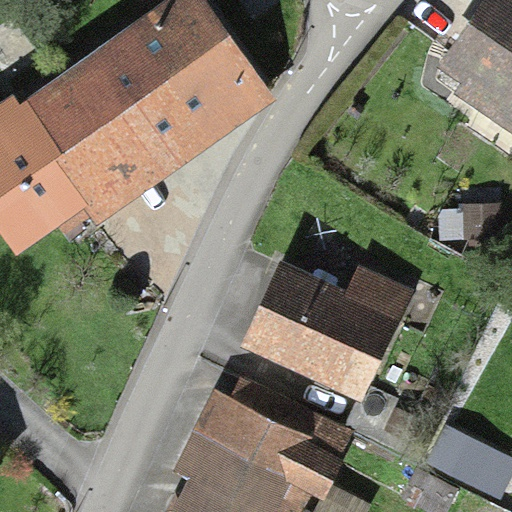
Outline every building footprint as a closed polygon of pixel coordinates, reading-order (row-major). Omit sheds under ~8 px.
[(186,0),(22,115),(96,219),(103,229),(267,115),(186,0)] [(511,0),(500,0),(446,81),(468,95),(458,109),(511,145),(511,0)] [(22,115),(0,130),(0,232),(26,269),(96,219),(22,115)] [(285,277),(246,359),(360,413),(399,331),(348,307),(285,277)] [(360,282),(348,307),(399,331),(419,340),(437,302),(400,285),(394,297),(360,282)] [(244,389),(231,413),(332,465),(345,441),(244,389)] [(185,511),(308,511),(332,465),(231,413),(217,406),(179,478),(198,488),(185,511)]
